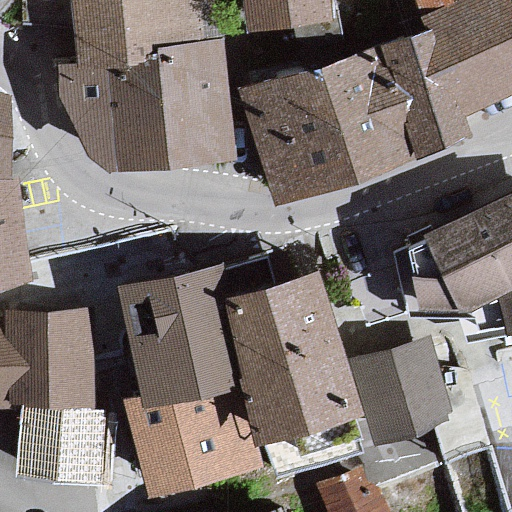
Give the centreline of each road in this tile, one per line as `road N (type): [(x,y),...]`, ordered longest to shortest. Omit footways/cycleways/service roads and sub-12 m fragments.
road 1 (tertiary): [(0,70),(30,91),(59,156),(86,184),(125,197),(236,207)]
road 2 (tertiary): [(236,207),(326,199),(511,130)]
road 3 (residential): [(236,207),(208,238),(0,288)]
